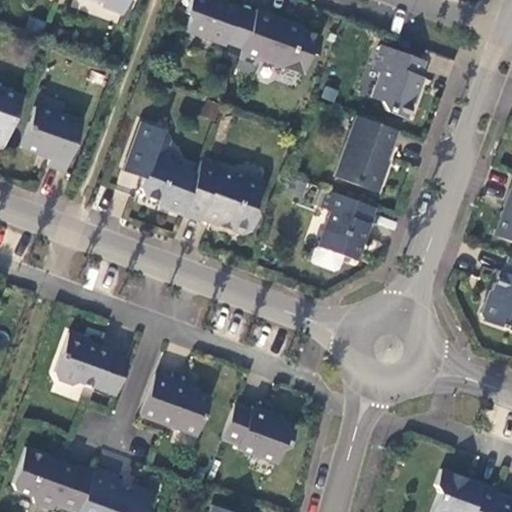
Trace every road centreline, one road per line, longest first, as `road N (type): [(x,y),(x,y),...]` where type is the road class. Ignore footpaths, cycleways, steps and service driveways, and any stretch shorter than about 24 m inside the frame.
road 1 (residential): [(432,248),(506,31)]
road 2 (residential): [(164,261),(0,201)]
road 3 (residential): [(0,270),(140,322)]
road 4 (residential): [(108,445),(156,328)]
road 5 (residential): [(451,386),(436,428),(511,456)]
